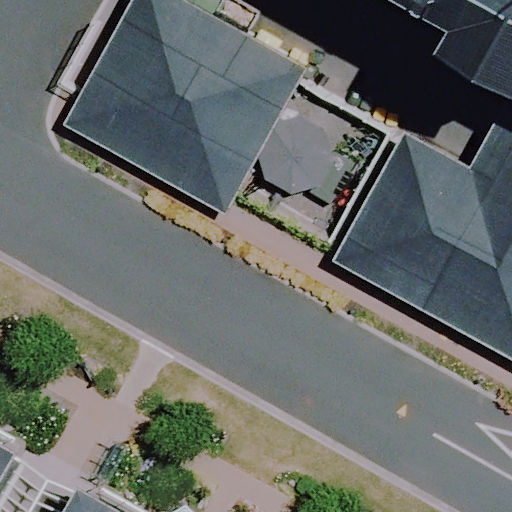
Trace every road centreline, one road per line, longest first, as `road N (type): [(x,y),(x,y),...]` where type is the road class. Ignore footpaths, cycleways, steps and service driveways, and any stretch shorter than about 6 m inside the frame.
road 1 (residential): [(511,480),(0,188)]
road 2 (residential): [(490,105),(304,0)]
